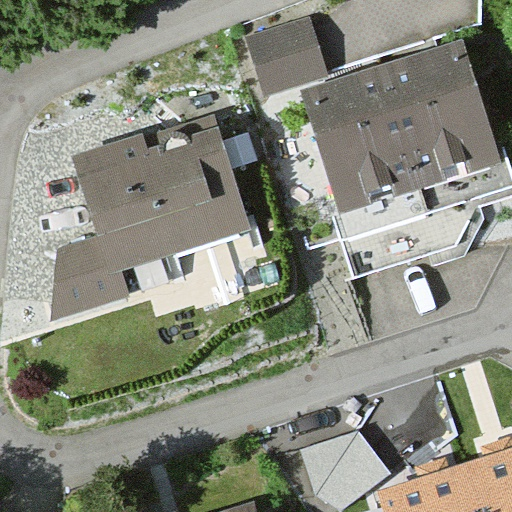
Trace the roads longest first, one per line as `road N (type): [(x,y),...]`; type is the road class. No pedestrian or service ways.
road 1 (residential): [(0,443),(39,464),(511,328)]
road 2 (residential): [(243,0),(46,68),(7,107),(0,156)]
